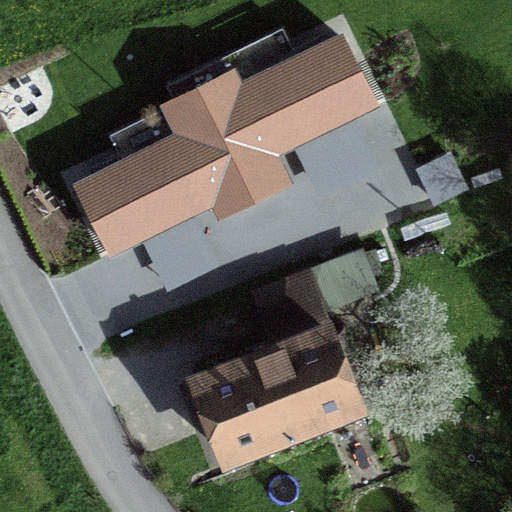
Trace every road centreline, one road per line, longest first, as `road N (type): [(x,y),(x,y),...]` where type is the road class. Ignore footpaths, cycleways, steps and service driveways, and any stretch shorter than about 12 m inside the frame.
road 1 (unclassified): [(143,511),(0,239)]
road 2 (unknown): [(87,416),(255,328)]
